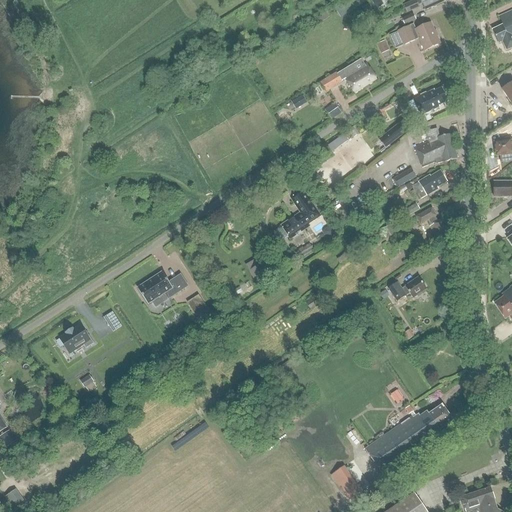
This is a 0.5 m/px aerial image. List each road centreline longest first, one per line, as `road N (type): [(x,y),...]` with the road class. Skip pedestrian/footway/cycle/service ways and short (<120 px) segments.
road 1 (unclassified): [(0,347),(391,90),(470,47)]
road 2 (secondary): [(511,456),(472,320),(470,47)]
